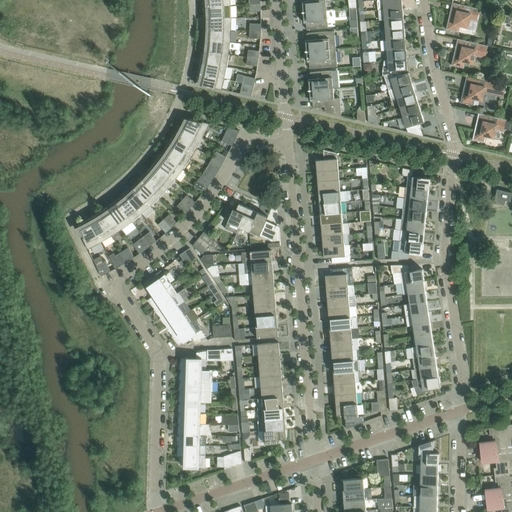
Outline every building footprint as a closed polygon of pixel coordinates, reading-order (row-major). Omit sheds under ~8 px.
[(302,12),(327,10),(326,10),(325,0),(303,0),(304,1),(302,1),(302,5),(303,12),(302,12)] [(377,0),(378,10),(384,9),(403,8),(401,0),(377,0)] [(452,3),(446,29),(459,32),(460,26),(468,28),(470,20),(477,21),(480,9),(452,3)] [(261,11),(261,4),(249,4),(249,12),(261,11)] [(231,18),(231,5),(204,7),(204,18),(231,18)] [(379,20),(385,20),(403,18),(403,8),(384,9),(378,10),(379,20)] [(327,10),(302,12),(303,12),(304,23),(306,23),(306,29),(328,28),(326,10),(327,10)] [(511,16),(500,13),(498,21),(511,24),(510,26),(511,28),(511,16)] [(204,18),(204,29),(231,30),(231,18),(204,18)] [(385,20),(385,30),(404,28),(403,18),(385,20)] [(249,23),(249,31),(261,31),(261,23),(249,23)] [(385,30),(386,40),(405,38),(404,28),(385,30)] [(204,29),(203,40),(230,42),(231,30),(204,29)] [(249,38),(261,39),(261,31),(249,31),(249,38)] [(306,51),(306,52),(336,49),(337,49),(337,48),(336,48),(334,31),(307,33),(307,40),(305,40),(306,44),(306,51),(305,51),(306,51)] [(386,40),(387,50),(406,49),(405,38),(386,40)] [(473,64),(475,56),(485,58),(488,45),(457,39),(451,65),(464,68),(465,62),(473,64)] [(203,40),(202,51),(229,54),(230,42),(203,40)] [(247,57),(259,59),(260,51),(248,49),(247,57)] [(336,49),(306,52),(307,58),(307,62),(309,62),(310,68),(337,66),(336,49)] [(387,50),(388,60),(407,59),(406,49),(387,50)] [(202,51),(200,62),(227,67),(229,54),(202,51)] [(258,66),(259,59),(247,57),(246,64),(258,66)] [(383,72),(383,76),(401,72),(401,70),(408,69),(407,59),(388,60),(384,61),(383,72)] [(200,62),(198,73),(224,79),(227,67),(200,62)] [(372,62),(369,62),(363,62),(364,71),(373,70),(372,62)] [(308,79),(309,83),(309,90),(334,88),(333,88),(331,70),(310,72),(310,79),(308,79)] [(402,74),(401,72),(383,76),(383,77),(384,76),(388,90),(412,82),(409,72),(402,74)] [(198,73),(195,83),(222,89),(224,79),(198,73)] [(242,83),(254,86),(255,78),(244,75),(242,83)] [(466,76),(460,102),(473,105),(474,99),(482,101),(484,93),(490,94),(503,97),(506,85),(466,76)] [(391,100),(397,98),(415,92),(412,82),(388,90),(391,100)] [(242,83),(240,94),(251,96),(254,86),(242,83)] [(334,88),(309,90),(308,90),(309,91),(310,97),(310,101),(312,101),(313,107),(324,107),(325,112),(343,117),(343,116),(341,116),(340,98),(334,98),(333,88),(334,88)] [(418,102),(415,92),(397,98),(400,108),(418,102)] [(400,108),(403,117),(421,112),(418,102),(400,108)] [(368,123),(379,125),(373,106),(367,106),(368,123)] [(357,110),(358,120),(365,122),(364,110),(357,110)] [(424,122),(421,112),(403,117),(408,132),(423,136),(419,123),(424,122)] [(506,119),(478,113),(474,130),(472,140),(485,143),(486,136),(494,138),(496,130),(503,132),(506,119)] [(181,121),(179,125),(203,138),(209,124),(182,117),(181,121)] [(173,135),(190,144),(197,148),(199,144),(203,138),(179,125),(173,135)] [(229,144),(232,146),(235,139),(239,130),(228,128),(222,141),(229,144)] [(168,144),(190,159),(197,148),(190,144),(173,135),(168,144)] [(161,153),(183,169),(190,159),(168,144),(167,144),(161,153)] [(316,160),(317,171),(338,169),(336,153),(323,149),(323,159),(316,160)] [(223,163),(226,157),(222,154),(216,151),(212,158),(223,163)] [(161,153),(155,162),(176,179),(183,169),(161,153)] [(219,170),(223,163),(212,158),(209,164),(219,170)] [(155,162),(148,171),(168,188),(176,179),(155,162)] [(427,174),(428,173),(402,168),(402,175),(407,176),(406,186),(405,186),(405,187),(429,189),(430,178),(424,178),(425,173),(427,174)] [(317,171),(318,182),(339,180),(338,169),(317,171)] [(140,179),(160,197),(168,188),(148,171),(140,179)] [(203,174),(198,180),(208,187),(212,180),(203,174)] [(140,179),(132,186),(151,206),(160,197),(140,179)] [(208,187),(198,180),(194,186),(203,193),(208,187)] [(318,182),(318,193),(340,191),(339,180),(318,182)] [(132,186),(124,194),(142,214),(151,206),(132,186)] [(405,187),(404,198),(410,198),(428,200),(429,189),(405,187)] [(510,201),(511,193),(511,192),(497,189),(494,203),(504,205),(505,200),(510,201)] [(318,193),(319,203),(341,202),(340,191),(318,193)] [(124,194),(116,201),(132,222),(142,214),(124,194)] [(187,195),(182,200),(191,208),(195,202),(187,195)] [(404,198),(403,208),(409,209),(427,211),(428,200),(410,198),(404,198)] [(191,208),(182,200),(177,206),(185,214),(191,208)] [(107,207),(122,229),(132,222),(116,201),(107,207)] [(319,203),(320,214),(341,212),(341,202),(319,203)] [(229,219),(227,222),(239,227),(248,208),(239,203),(236,210),(233,209),(232,210),(229,219)] [(107,207),(98,213),(112,236),(122,229),(107,207)] [(229,219),(232,210),(225,207),(222,216),(229,219)] [(258,212),(248,208),(239,227),(249,231),(258,212)] [(403,208),(402,219),(425,222),(427,211),(409,209),(403,208)] [(365,211),(359,211),(360,222),(366,221),(371,221),(370,210),(365,211)] [(259,236),(260,235),(271,240),(271,241),(279,240),(278,226),(266,221),(268,216),(258,212),(249,231),(259,236)] [(342,223),(341,212),(320,214),(321,225),(342,223)] [(98,213),(88,219),(101,242),(112,236),(98,213)] [(169,214),(163,219),(171,228),(177,223),(169,214)] [(82,238),(88,249),(97,245),(101,242),(88,219),(78,224),(84,236),(82,238)] [(171,228),(163,219),(158,224),(166,233),(171,228)] [(402,219),(401,230),(424,232),(425,222),(402,219)] [(321,225),(322,236),(343,234),(349,234),(348,223),(342,223),(321,225)] [(401,230),(399,241),(423,243),(424,232),(401,230)] [(150,246),(156,241),(149,232),(143,236),(150,246)] [(217,243),(204,232),(200,236),(210,245),(213,248),(217,243)] [(343,234),(322,236),(323,247),(344,245),(343,234)] [(143,236),(133,244),(139,254),(150,246),(143,236)] [(200,236),(196,241),(206,250),(210,245),(200,236)] [(206,250),(196,241),(192,246),(202,254),(206,250)] [(399,241),(398,251),(392,251),(391,259),(408,259),(408,253),(422,254),(423,243),(406,241),(399,241)] [(349,244),(344,245),(323,247),(324,258),(331,257),(332,263),(350,262),(349,244)] [(128,247),(122,251),(128,261),(134,257),(128,247)] [(185,251),(191,261),(196,258),(190,248),(185,251)] [(250,251),(241,252),(242,263),(244,263),(272,261),(271,250),(250,251)] [(121,265),(128,261),(122,251),(115,255),(121,265)] [(180,255),(183,260),(179,262),(183,267),(191,261),(185,251),(180,255)] [(211,266),(214,266),(213,254),(203,255),(201,259),(207,269),(211,266)] [(101,276),(111,271),(105,261),(96,266),(101,276)] [(245,274),(251,273),(273,271),(272,261),(244,263),(245,274)] [(214,266),(211,266),(207,269),(211,274),(219,274),(218,265),(214,266)] [(408,265),(391,266),(392,273),(400,272),(401,283),(424,280),(422,269),(409,271),(408,265)] [(326,287),(347,285),(353,284),(352,273),(346,274),(346,268),(332,269),(333,275),(325,276),(326,287)] [(273,271),(251,273),(245,274),(246,285),(252,284),(274,282),(273,271)] [(172,286),(165,276),(166,275),(165,274),(161,278),(148,286),(147,286),(154,296),(150,298),(166,288),(167,289),(172,286)] [(218,276),(212,276),(217,284),(221,281),(218,276)] [(426,291),(424,280),(401,283),(403,294),(408,293),(426,291)] [(252,284),(253,295),(275,293),(274,282),(252,284)] [(327,297),(348,296),(354,295),(353,284),(347,285),(326,287),(327,297)] [(150,302),(154,309),(177,293),(172,286),(167,289),(166,288),(150,298),(152,301),(150,302)] [(216,287),(210,290),(213,295),(219,291),(216,287)] [(219,291),(213,295),(217,300),(214,302),(216,306),(225,300),(219,291)] [(408,293),(410,304),(427,301),(426,291),(408,293)] [(158,310),(156,311),(161,318),(163,316),(178,306),(184,301),(178,292),(177,293),(157,307),(158,310)] [(253,295),(254,305),(275,304),(275,293),(253,295)] [(327,297),(328,308),(349,306),(348,296),(327,297)] [(429,312),(427,301),(410,304),(411,315),(429,312)] [(254,305),(255,316),(276,315),(275,304),(254,305)] [(184,315),(178,306),(163,316),(165,319),(162,320),(166,326),(184,315)] [(350,317),(349,306),(328,308),(329,319),(350,317)] [(170,327),(168,329),(173,336),(175,334),(190,324),(199,318),(193,309),(184,315),(169,325),(170,327)] [(430,323),(429,312),(411,315),(405,316),(407,326),(413,325),(430,323)] [(277,325),(276,315),(255,316),(256,327),(277,325)] [(330,330),(351,328),(357,327),(356,317),(350,317),(329,319),(330,330)] [(432,333),(430,323),(413,325),(415,336),(432,333)] [(196,333),(190,324),(175,334),(176,336),(174,338),(179,345),(184,341),(184,342),(185,341),(191,336),(195,341),(206,337),(201,329),(196,333)] [(256,327),(257,338),(278,336),(277,325),(256,327)] [(330,330),(331,341),(352,339),(351,328),(330,330)] [(434,344),(432,333),(415,336),(416,347),(434,344)] [(331,341),(331,351),(358,349),(359,349),(358,338),(352,339),(331,341)] [(257,344),(258,355),(279,353),(279,342),(257,344)] [(435,355),(434,344),(416,347),(412,347),(413,358),(435,355)] [(202,359),(207,359),(221,360),(220,349),(208,350),(196,352),(196,359),(188,358),(187,358),(181,358),(180,366),(183,366),(183,369),(202,370),(202,359)] [(359,360),(358,349),(331,351),(332,362),(359,360)] [(258,355),(259,366),(280,364),(279,353),(258,355)] [(413,358),(415,369),(437,365),(435,355),(413,358)] [(333,373),(354,371),(360,371),(359,360),(332,362),(333,373)] [(259,366),(260,377),(281,375),(280,364),(259,366)] [(439,376),(437,365),(415,369),(416,379),(439,376)] [(180,369),(180,377),(183,377),(183,380),(212,381),(212,370),(202,370),(183,369),(180,369)] [(334,384),(355,382),(361,381),(360,371),(354,371),(333,373),(334,384)] [(260,377),(261,388),(282,386),(281,375),(260,377)] [(416,379),(411,380),(414,387),(417,395),(429,391),(429,390),(428,389),(434,388),(440,387),(439,376),(416,379)] [(180,382),(180,387),(183,388),(183,391),(212,392),(212,381),(183,380),(180,380),(180,382)] [(334,384),(335,394),(356,393),(355,382),(334,384)] [(261,388),(262,398),(283,397),(282,386),(261,388)] [(380,391),(377,391),(378,401),(379,401),(379,398),(385,397),(385,390),(380,391)] [(180,393),(180,398),(182,399),(182,402),(201,402),(211,403),(212,392),(183,391),(180,391),(180,393)] [(335,394),(336,405),(357,403),(356,393),(335,394)] [(258,408),(257,408),(257,410),(263,409),(284,407),(283,397),(262,398),(257,399),(258,408)] [(398,410),(397,400),(397,397),(388,398),(389,401),(390,411),(398,410)] [(179,412),(200,413),(201,402),(182,402),(179,402),(179,409),(182,409),(182,412),(179,412)] [(357,403),(336,405),(337,415),(344,414),(345,417),(346,428),(363,422),(363,415),(358,416),(358,411),(357,403)] [(263,409),(257,410),(258,420),(285,418),(284,407),(263,409)] [(200,424),(200,413),(179,412),(179,420),(182,420),(182,423),(200,424)] [(222,425),(234,425),(239,425),(238,419),(234,419),(234,417),(222,416),(222,425)] [(285,418),(258,420),(259,431),(264,431),(286,429),(285,418)] [(179,423),(179,431),(181,431),(181,434),(200,435),(206,435),(206,432),(210,431),(208,424),(200,424),(182,423),(179,423)] [(480,443),(480,446),(481,452),(478,453),(479,453),(507,450),(504,424),(503,425),(504,427),(500,428),(500,426),(489,428),(490,435),(493,434),(493,442),(480,443)] [(286,439),(286,429),(264,431),(265,444),(279,443),(279,439),(286,439)] [(178,445),(199,445),(206,446),(206,435),(200,435),(179,434),(178,441),(181,442),(181,445),(178,444),(178,445)] [(421,454),(421,464),(439,464),(439,453),(434,453),(434,440),(436,440),(436,439),(419,445),(418,454),(421,454)] [(180,453),(180,456),(199,456),(199,455),(199,445),(178,445),(178,452),(180,453)] [(507,450),(479,453),(481,453),(481,460),(482,462),(496,461),(496,468),(494,468),(494,475),(509,473),(507,450)] [(200,467),(206,468),(206,466),(205,466),(205,455),(199,455),(199,456),(180,456),(180,462),(184,462),(184,468),(185,468),(185,467),(200,467)] [(438,475),(439,464),(421,464),(421,474),(438,475)] [(485,490),(485,492),(486,499),(484,499),(484,500),(511,496),(511,494),(509,473),(494,475),(495,482),(498,481),(499,488),(485,490)] [(438,486),(438,475),(421,474),(420,485),(438,486)] [(342,479),(343,490),(364,489),(363,478),(342,479)] [(414,485),(414,496),(438,496),(438,486),(420,485),(414,485)] [(344,501),(365,499),(364,489),(343,490),(344,501)] [(282,497),(279,498),(279,502),(289,502),(289,493),(281,494),(282,497)] [(438,507),(438,496),(414,496),(414,507),(438,507)] [(511,511),(511,496),(484,500),(486,500),(487,507),(487,509),(501,508),(501,511),(511,511)] [(388,508),(392,508),(392,497),(386,498),(378,498),(379,509),(380,509),(388,508)] [(344,505),(341,505),(341,511),(344,511),(366,510),(365,499),(344,501),(344,505)] [(255,501),(249,503),(252,511),(258,511),(257,507),(255,501)] [(252,511),(249,503),(244,505),(246,511),(252,511)] [(271,505),(266,505),(266,506),(266,511),(292,511),(292,503),(271,505)]
